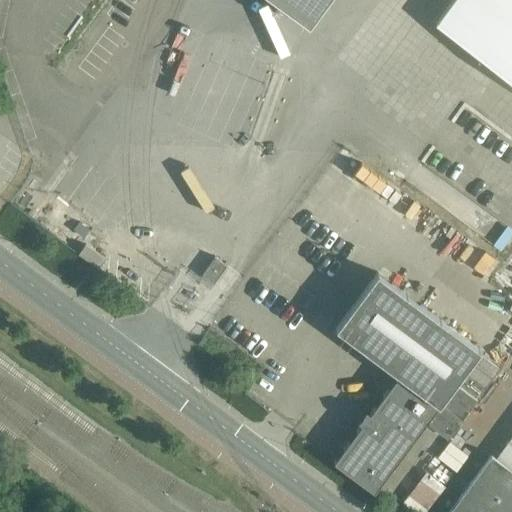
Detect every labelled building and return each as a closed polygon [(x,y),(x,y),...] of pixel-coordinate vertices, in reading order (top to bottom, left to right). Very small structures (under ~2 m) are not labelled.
[(288,0),(313,18),(326,0),(288,0)] [(511,78),(511,0),(452,0),(436,22),(511,78)] [(37,181),(34,179),(28,187),(31,189),(37,181)] [(86,245),(79,254),(95,266),(98,267),(104,258),(86,245)] [(215,256),(202,274),(214,283),(227,265),(215,256)] [(135,285),(143,274),(129,264),(121,275),(135,285)] [(374,492),(481,349),(377,272),(336,327),(344,334),(399,374),(370,413),(366,410),(358,420),(362,423),(334,461),(374,492)] [(214,283),(202,274),(197,280),(209,289),(214,283)] [(427,422),(447,437),(499,368),(479,353),(427,422)] [(511,435),(496,457),(511,469),(511,435)] [(511,511),(511,469),(496,457),(491,454),(447,511),(511,511)]
